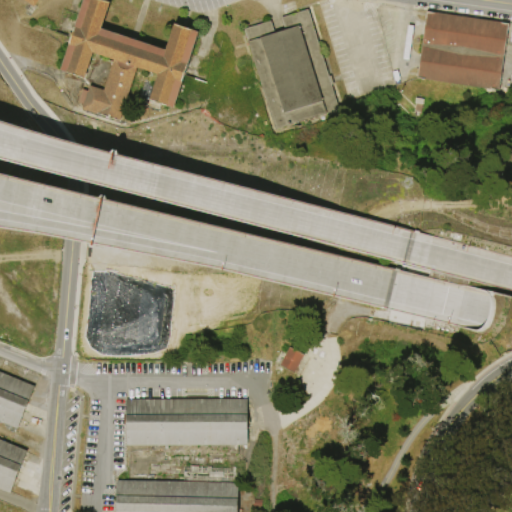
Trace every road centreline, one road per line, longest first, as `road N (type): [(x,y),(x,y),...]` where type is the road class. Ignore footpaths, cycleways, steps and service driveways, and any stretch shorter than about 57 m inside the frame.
road 1 (motorway): [(404,249),(44,155)]
road 2 (motorway): [(0,189),(305,266)]
road 3 (motorway): [(0,214),(305,266)]
road 4 (residential): [(270,511),(276,429),(322,393),(332,369),(329,337)]
road 5 (tertiary): [(60,376),(75,179)]
road 6 (tertiary): [(511,366),(451,422),(412,511)]
road 7 (tertiary): [(75,179),(0,64)]
road 8 (tertiary): [(48,511),(60,376)]
